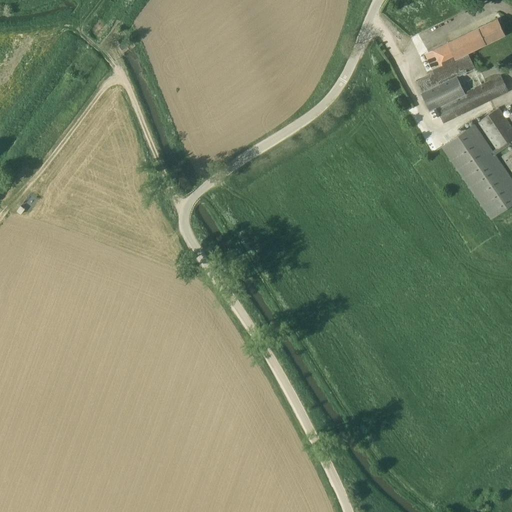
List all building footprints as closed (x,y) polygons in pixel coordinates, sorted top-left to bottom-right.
[(498,19),(420,57),(428,73),(468,53),(506,35),(498,19)] [(123,44),(118,47),(121,51),(127,47),(125,43),(123,44)] [(468,53),(428,73),(435,87),(422,94),(430,111),(437,108),(444,123),(509,91),(502,76),(466,93),(458,77),(476,68),(468,53)] [(498,149),(493,151),(496,155),(511,144),(511,149),(503,156),(511,169),(511,126),(499,108),(479,122),(498,149)] [(511,205),(511,178),(496,155),(493,151),(475,125),(443,147),(492,219),(511,205)]
